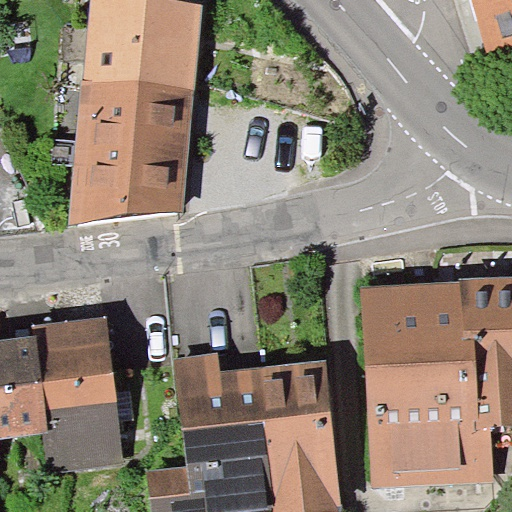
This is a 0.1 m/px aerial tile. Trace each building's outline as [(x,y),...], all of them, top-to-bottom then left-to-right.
[(511,0),(464,0),(483,58),(511,48),(511,0)] [(87,94),(181,102),(190,17),(94,7),(92,36),(61,34),(58,66),(88,68),(87,94)] [(172,212),(181,102),(87,94),(75,231),(173,218),(174,212),(172,212)] [(511,296),(458,298),(459,324),(360,329),(371,484),(475,479),(474,430),(511,428),(511,296)] [(116,463),(107,378),(103,343),(0,356),(0,441),(38,437),(43,473),(116,463)] [(331,511),(320,377),(175,393),(185,482),(148,486),(150,511),(331,511)]
